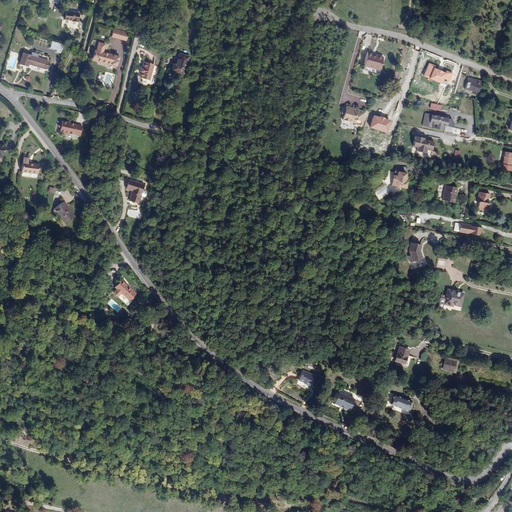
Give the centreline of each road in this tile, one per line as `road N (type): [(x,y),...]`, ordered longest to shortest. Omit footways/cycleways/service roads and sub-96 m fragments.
road 1 (tertiary): [(511,439),(485,474),(456,478),(266,392),(175,318),(5,93)]
road 2 (residential): [(511,80),(317,15)]
